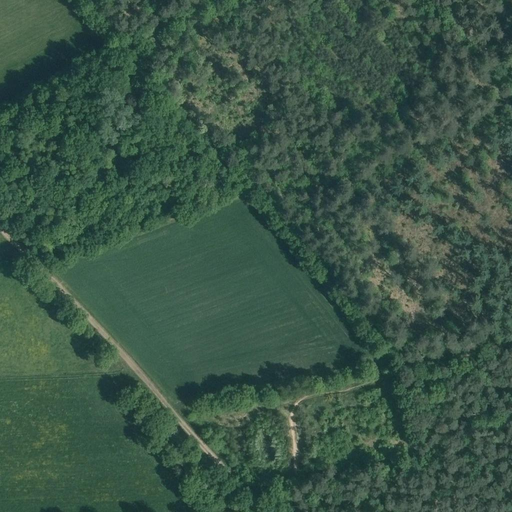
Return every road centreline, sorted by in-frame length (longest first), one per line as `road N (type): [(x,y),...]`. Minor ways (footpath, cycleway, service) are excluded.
road 1 (track): [(265,511),(0,228)]
road 2 (track): [(511,349),(182,421)]
